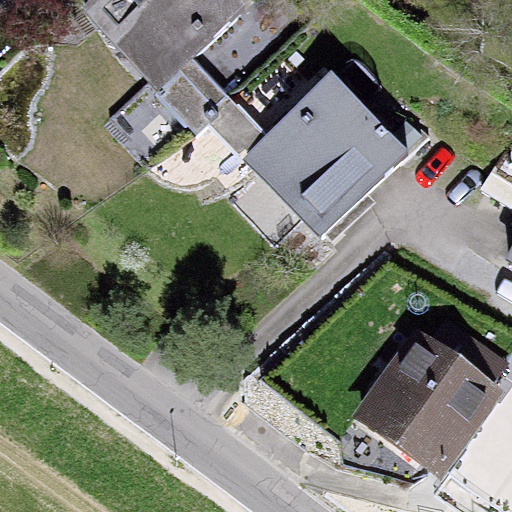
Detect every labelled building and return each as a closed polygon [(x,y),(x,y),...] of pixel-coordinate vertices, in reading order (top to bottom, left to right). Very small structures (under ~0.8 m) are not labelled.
[(224,0),(98,0),(85,12),(161,92),(240,17),(224,0)] [(248,160),(323,240),(402,165),(383,145),(387,141),(382,136),(378,139),(328,85),(248,160)] [(511,142),(492,175),(511,186),(511,257),(509,262),(511,264),(511,142)] [(372,419),(437,466),(462,434),(488,395),(501,373),(442,331),(427,352),(422,348),(372,419)] [(488,395),(462,434),(473,441),(436,499),(455,511),(511,511),(511,390),(503,405),(488,395)]
